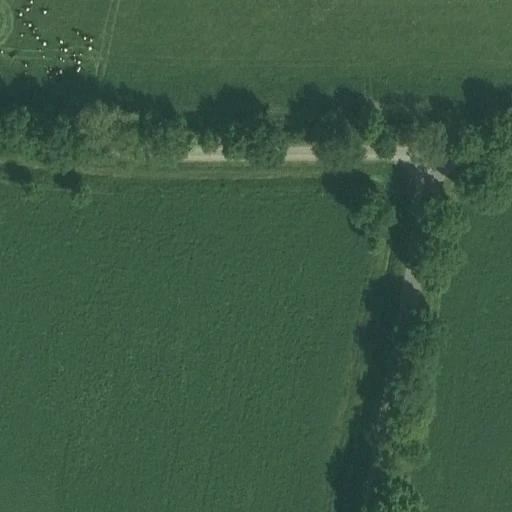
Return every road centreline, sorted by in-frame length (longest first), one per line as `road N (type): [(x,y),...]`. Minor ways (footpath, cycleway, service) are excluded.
road 1 (unclassified): [(433,154),(42,144),(0,134)]
road 2 (unclassified): [(433,154),(369,511)]
